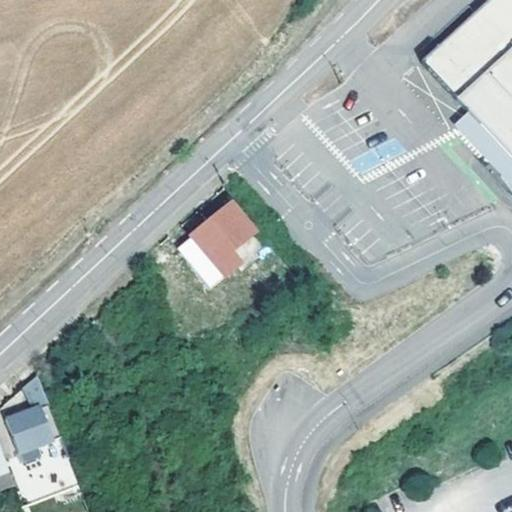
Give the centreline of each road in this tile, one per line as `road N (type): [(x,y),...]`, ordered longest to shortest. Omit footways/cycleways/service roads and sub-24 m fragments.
road 1 (unclassified): [(232,138),(362,283),(496,225),(511,233)]
road 2 (unclassified): [(511,281),(314,428),(294,457),(284,511)]
road 3 (tertiary): [(232,138),(0,353)]
road 4 (tertiary): [(378,0),(232,138)]
